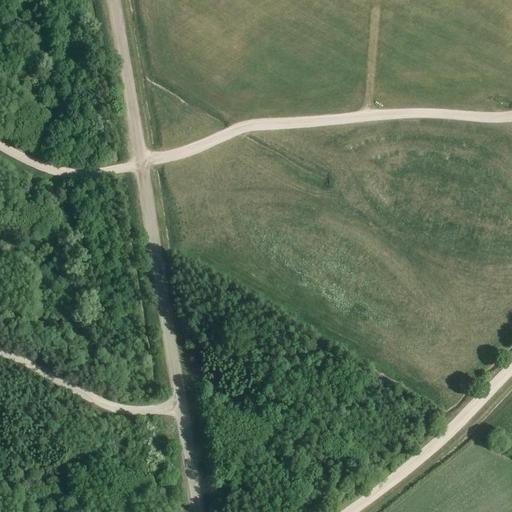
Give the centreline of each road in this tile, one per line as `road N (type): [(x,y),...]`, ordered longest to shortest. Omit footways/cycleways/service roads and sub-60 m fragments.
road 1 (track): [(511,116),(261,124),(103,172),(49,170),(0,144)]
road 2 (track): [(195,511),(111,0)]
road 3 (track): [(511,368),(428,451),(349,511)]
road 4 (unknown): [(0,353),(118,410),(178,404)]
